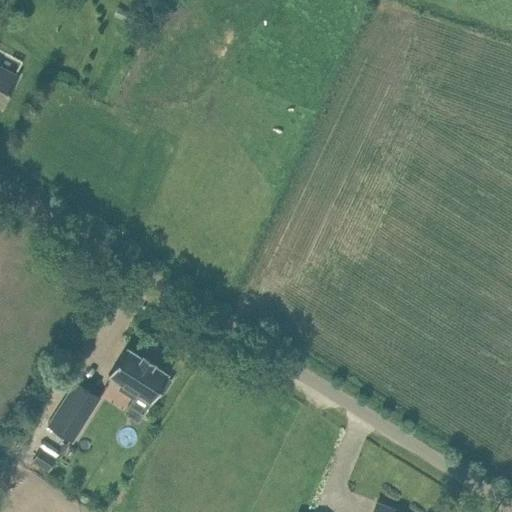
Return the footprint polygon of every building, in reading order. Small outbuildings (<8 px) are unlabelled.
[(0,104),(15,76),(0,67),(0,104)] [(137,392),(151,401),(158,389),(162,392),(170,380),(166,377),(168,373),(153,363),(155,360),(143,353),(141,356),(126,346),(108,374),(122,383),(119,388),(133,397),(137,392)] [(47,424),(72,440),(101,396),(75,380),(47,424)] [(40,447),(32,459),(47,469),(55,456),(40,447)] [(390,511),(392,508),(376,502),(372,511),(390,511)]
